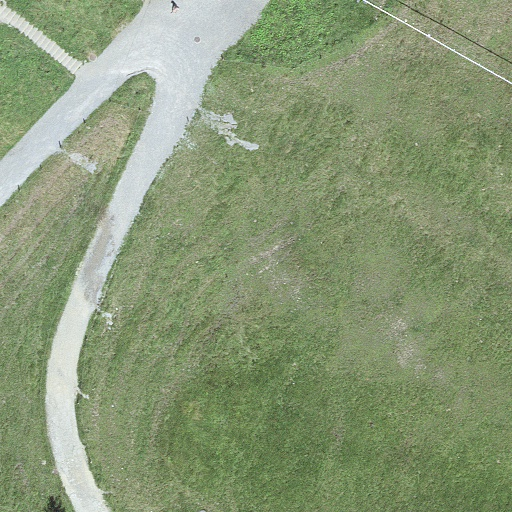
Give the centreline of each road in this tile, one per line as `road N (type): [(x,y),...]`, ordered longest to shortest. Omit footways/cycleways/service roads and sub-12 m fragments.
road 1 (track): [(97,511),(67,460),(61,398),(69,349),(177,68),(178,0)]
road 2 (track): [(0,191),(178,0)]
